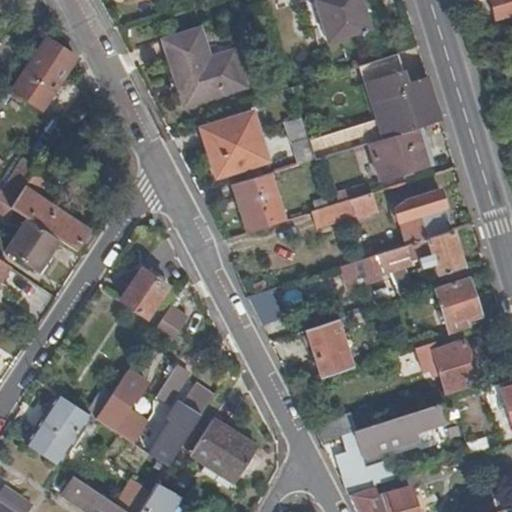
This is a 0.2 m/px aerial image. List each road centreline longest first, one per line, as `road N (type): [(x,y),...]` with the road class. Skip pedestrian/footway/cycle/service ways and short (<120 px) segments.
road 1 (residential): [(164,165),(299,455)]
road 2 (residential): [(0,406),(143,184),(164,165)]
road 3 (secondary): [(426,0),(511,265)]
road 4 (residential): [(69,0),(164,165)]
